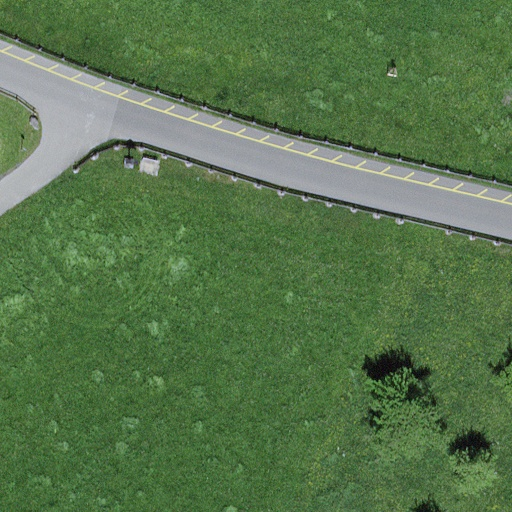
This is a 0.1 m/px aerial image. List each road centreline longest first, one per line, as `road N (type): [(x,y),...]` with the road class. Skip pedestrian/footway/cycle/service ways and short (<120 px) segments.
road 1 (unclassified): [(511,218),(271,156),(0,61)]
road 2 (track): [(97,100),(58,157),(0,202)]
